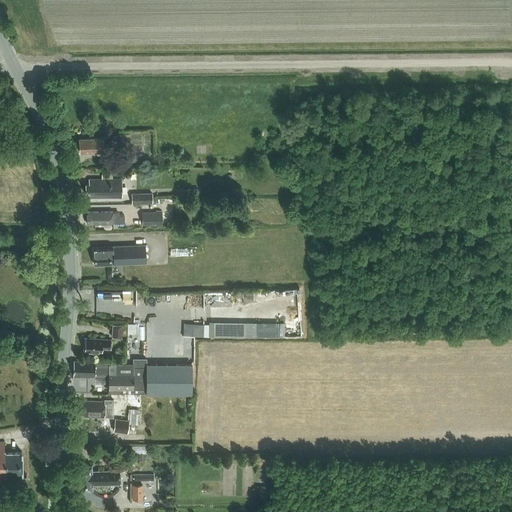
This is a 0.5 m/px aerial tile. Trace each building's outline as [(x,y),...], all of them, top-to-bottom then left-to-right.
[(130,143),(130,134),(120,134),(120,137),(103,137),(104,152),(111,151),(111,150),(121,149),(122,154),(124,154),(132,153),(131,143),(130,143)] [(104,152),(103,138),(79,139),(80,153),(104,152)] [(89,184),(85,184),(85,194),(89,194),(89,197),(122,197),(122,179),(112,179),(112,169),(102,169),(102,179),(89,179),(89,184)] [(131,193),(131,204),(152,203),(152,193),(131,193)] [(104,224),(108,223),(119,223),(119,212),(113,212),(87,212),(87,224),(100,224),(103,224),(104,224)] [(142,222),(162,221),(162,212),(142,213),(142,222)] [(94,247),(94,253),(95,265),(146,263),(145,245),(109,246),(94,247)] [(184,354),(196,354),(196,334),(228,335),(229,322),(184,322),(184,354)] [(127,325),(123,325),(113,325),(112,337),(122,338),(123,335),(126,335),(127,325)] [(110,349),(111,340),(102,340),(102,339),(84,338),(84,350),(101,352),(102,348),(110,349)] [(192,364),(146,364),(146,359),(133,359),(133,364),(109,364),(109,377),(109,393),(128,393),(145,394),(192,394),(192,364)] [(109,377),(109,364),(109,362),(95,362),(95,361),(73,361),(73,376),(86,376),(94,376),(94,377),(109,377)] [(128,393),(127,407),(142,408),(142,404),(145,404),(145,394),(128,393)] [(105,417),(105,402),(81,401),(80,404),(77,404),(77,413),(80,413),(80,416),(105,417)] [(129,409),(128,420),(129,420),(129,424),(135,425),(135,428),(141,428),(142,410),(129,409)] [(126,433),(128,420),(114,419),(113,431),(126,433)] [(5,452),(4,442),(0,442),(0,481),(5,482),(5,475),(22,475),(22,452),(5,452)] [(92,483),(119,482),(119,472),(92,472),(92,465),(79,466),(79,490),(92,489),(92,483)]
